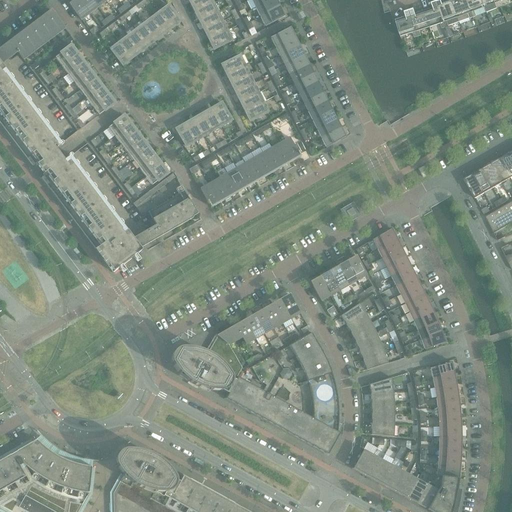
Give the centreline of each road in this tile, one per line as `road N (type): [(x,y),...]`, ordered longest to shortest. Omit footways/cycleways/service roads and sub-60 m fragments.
road 1 (residential): [(475,511),(485,425),(472,345),(405,199)]
road 2 (residential): [(53,0),(216,231)]
road 3 (residential): [(330,487),(349,429),(347,384),(285,265)]
road 4 (tertiary): [(330,487),(142,382)]
road 5 (tertiary): [(124,414),(305,511)]
road 6 (residential): [(216,231),(376,140)]
road 7 (residential): [(135,351),(285,265)]
road 8 (tertiary): [(97,298),(0,167)]
road 9 (residential): [(376,140),(304,0)]
road 10 (residential): [(376,140),(511,64)]
road 11 (residential): [(511,307),(445,174)]
road 12 (residential): [(285,265),(405,199)]
road 13 (residential): [(97,298),(216,231)]
